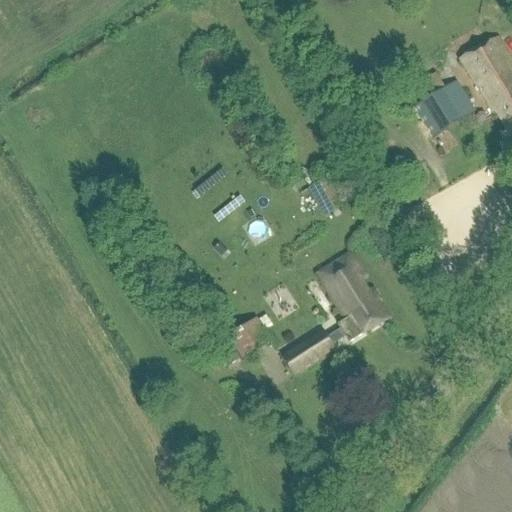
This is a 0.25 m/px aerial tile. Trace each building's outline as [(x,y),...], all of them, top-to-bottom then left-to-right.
[(509,135),(511,133),(511,80),(509,75),(511,72),(511,65),(497,40),(461,61),(495,117),(497,116),(509,135)] [(428,145),(430,144),(476,115),(456,84),(408,114),(428,145)] [(324,221),(345,209),(330,181),(309,192),(324,221)] [(379,302),(372,291),(369,293),(362,282),(367,279),(351,254),(316,276),(345,322),(338,327),(341,333),(327,342),(323,334),(282,360),(294,378),(334,352),(331,347),(345,338),(349,345),(388,321),(377,303),(379,302)] [(171,320),(193,303),(175,278),(153,293),(171,320)] [(301,305),(288,313),(295,325),(308,318),(301,305)] [(257,321),(240,333),(227,342),(243,364),(271,344),(257,321)] [(360,352),(378,343),(373,334),(355,343),(360,352)]
